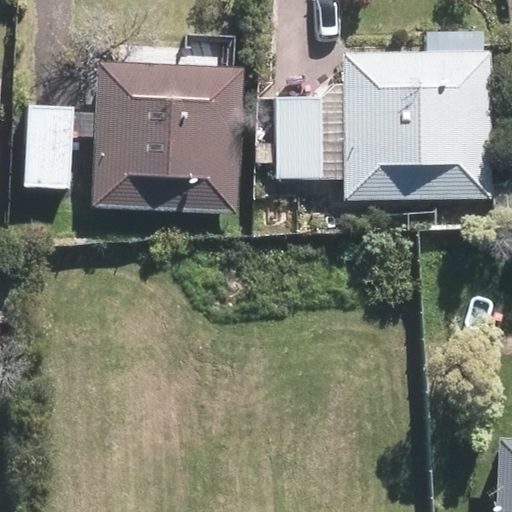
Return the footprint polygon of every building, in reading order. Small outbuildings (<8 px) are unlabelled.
[(490,198),(490,50),(344,49),(344,197),(490,198)] [(236,213),(244,65),(98,58),(90,205),(236,213)] [(322,177),(323,94),(277,93),(275,176),(322,177)] [(69,187),(74,103),(27,101),(22,185),(69,187)] [(318,207),(298,207),(298,227),(319,227),(318,207)] [(0,255),(0,321),(9,321),(5,256),(0,255)] [(498,511),(511,511),(511,437),(499,438),(498,511)]
